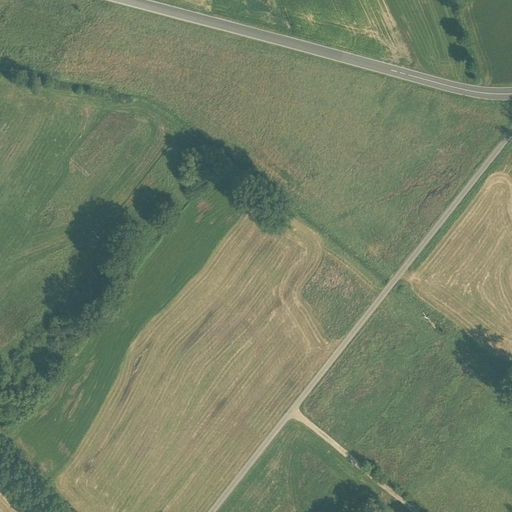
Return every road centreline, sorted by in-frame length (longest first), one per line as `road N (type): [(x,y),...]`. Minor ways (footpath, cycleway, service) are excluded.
road 1 (track): [(212,511),(511,131)]
road 2 (unclassified): [(123,0),(438,83),(511,94)]
road 3 (track): [(414,511),(291,411)]
